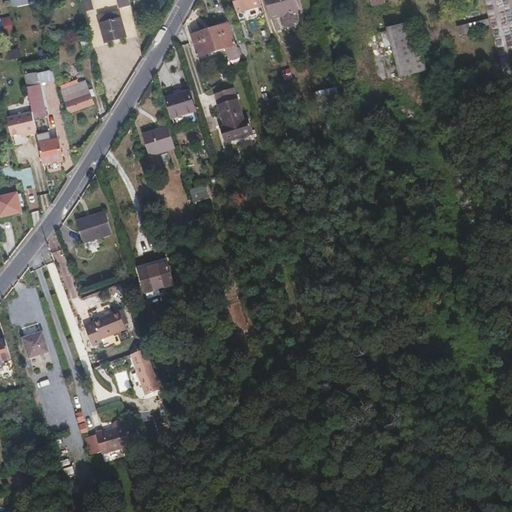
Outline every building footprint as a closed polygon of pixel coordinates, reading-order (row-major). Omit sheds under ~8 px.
[(261,2),(260,0),(232,0),(236,9),(261,2)] [(283,15),(278,0),(267,0),(273,17),(283,15)] [(299,10),(296,0),(278,0),(283,15),(299,10)] [(384,6),(382,0),(369,0),(372,9),(384,6)] [(459,34),(490,26),(487,17),(457,25),(459,34)] [(121,18),(100,24),(106,42),(126,37),(121,18)] [(234,46),(226,25),(209,31),(215,52),(234,46)] [(411,79),(399,30),(391,32),(404,81),(411,79)] [(215,52),(209,31),(190,37),(197,58),(215,52)] [(86,85),(60,95),(68,117),(94,107),(86,85)] [(218,126),(223,141),(251,132),(246,117),(242,119),(235,98),(234,99),(231,87),(213,93),(223,125),(218,126)] [(40,120),(34,90),(26,92),(32,121),(33,122),(40,120)] [(189,90),(166,98),(172,117),(195,110),(189,90)] [(338,107),(336,96),(316,101),(319,112),(338,107)] [(33,122),(32,121),(8,126),(12,144),(21,142),(28,141),(29,143),(37,142),(36,138),(33,122)] [(175,147),(168,126),(143,134),(149,155),(175,147)] [(50,143),(48,136),(36,138),(37,142),(38,146),(50,143)] [(63,162),(58,142),(50,143),(38,146),(42,166),(63,162)] [(204,183),(190,187),(194,200),(208,196),(204,183)] [(277,202),(273,191),(259,195),(262,207),(277,202)] [(16,194),(0,197),(0,219),(21,214),(16,194)] [(76,218),(83,240),(112,230),(105,208),(76,218)] [(166,264),(139,272),(145,295),(173,286),(166,264)] [(89,323),(80,326),(86,345),(96,342),(95,339),(121,331),(115,312),(88,321),(89,323)] [(47,351),(41,333),(37,334),(42,353),(47,351)] [(42,353),(37,334),(22,339),(29,357),(42,353)] [(0,359),(9,357),(3,339),(0,339),(0,359)] [(158,392),(144,351),(128,355),(140,387),(145,386),(148,396),(158,392)] [(148,396),(145,386),(140,387),(143,397),(148,396)] [(129,452),(123,434),(96,442),(102,461),(129,452)] [(25,467),(6,475),(13,490),(32,482),(25,467)]
